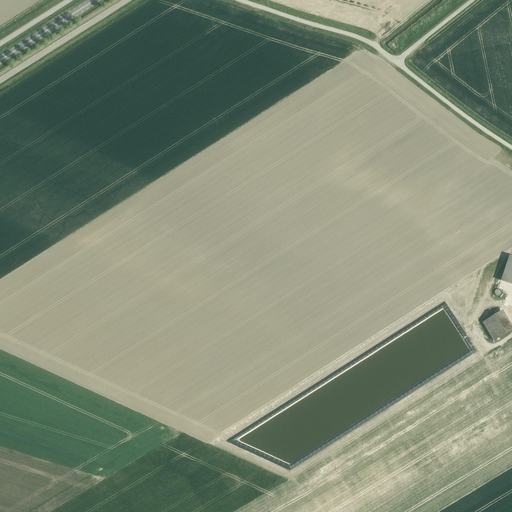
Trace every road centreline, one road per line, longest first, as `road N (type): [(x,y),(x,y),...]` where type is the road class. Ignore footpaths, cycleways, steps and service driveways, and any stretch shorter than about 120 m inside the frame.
road 1 (unclassified): [(395,61),(362,39),(239,0)]
road 2 (unclassified): [(0,80),(127,0)]
road 3 (unclassified): [(511,148),(395,61)]
